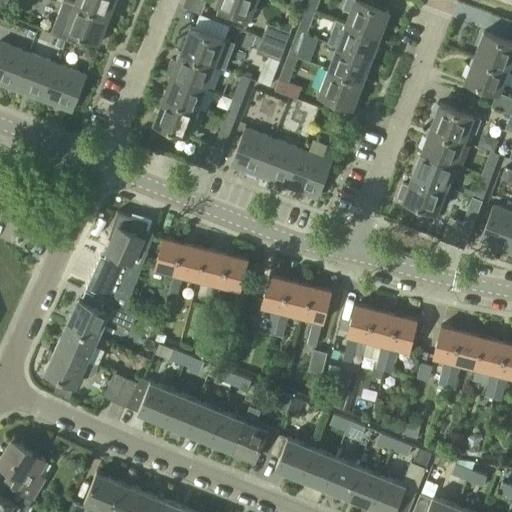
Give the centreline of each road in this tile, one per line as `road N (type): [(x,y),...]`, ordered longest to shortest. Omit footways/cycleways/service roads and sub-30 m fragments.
road 1 (residential): [(294,511),(1,389)]
road 2 (residential): [(352,254),(443,0)]
road 3 (residential): [(352,254),(289,240),(100,166)]
road 4 (residential): [(1,389),(100,166)]
road 5 (residential): [(100,166),(165,0)]
road 6 (residential): [(511,292),(352,254)]
